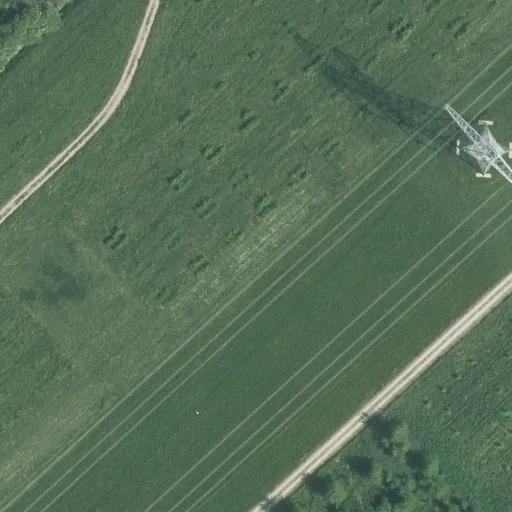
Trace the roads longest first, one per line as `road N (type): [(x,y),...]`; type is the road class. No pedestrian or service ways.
road 1 (track): [(511,281),(260,511)]
road 2 (track): [(0,217),(115,100),(156,0)]
